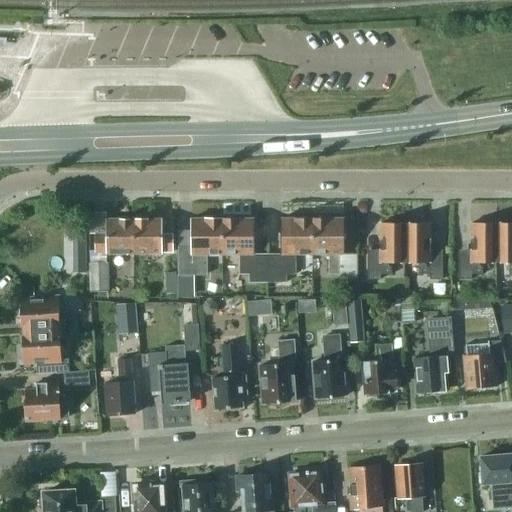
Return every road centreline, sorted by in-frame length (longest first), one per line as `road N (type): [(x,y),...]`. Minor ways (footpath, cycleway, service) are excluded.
road 1 (residential): [(0,465),(511,417)]
road 2 (unclassified): [(0,192),(45,180),(511,182)]
road 3 (primary): [(0,159),(356,141),(386,131)]
road 4 (primary): [(386,131),(354,124),(0,135)]
road 5 (primary): [(386,131),(511,114)]
